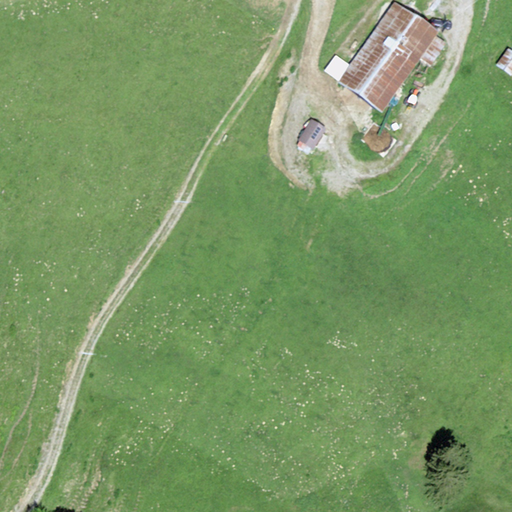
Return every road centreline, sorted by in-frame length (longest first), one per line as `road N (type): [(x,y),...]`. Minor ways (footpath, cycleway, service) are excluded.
road 1 (track): [(291,0),(274,45),(233,98),(80,351),(50,444),(11,511)]
road 2 (track): [(453,0),(445,86),(390,169),(329,161),(348,123)]
road 3 (track): [(318,0),(309,80),(348,123)]
